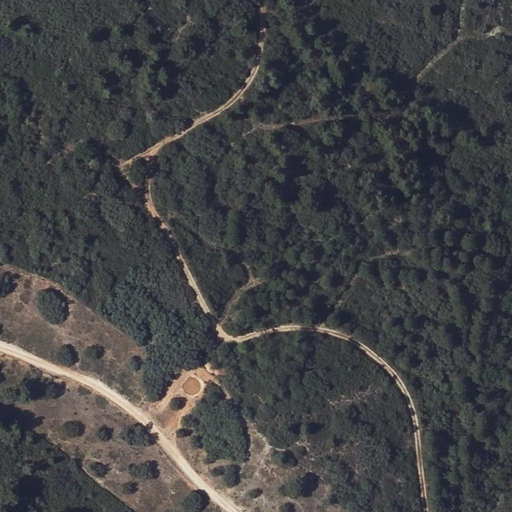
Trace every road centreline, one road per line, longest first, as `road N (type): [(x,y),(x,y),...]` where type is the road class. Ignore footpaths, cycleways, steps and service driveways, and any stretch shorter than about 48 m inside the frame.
road 1 (track): [(425,511),(411,411),(401,385),(370,351),(317,327),(212,331),(147,210),(152,149),(253,76),(268,47),(263,0)]
road 2 (track): [(234,511),(141,418),(90,383),(0,347)]
